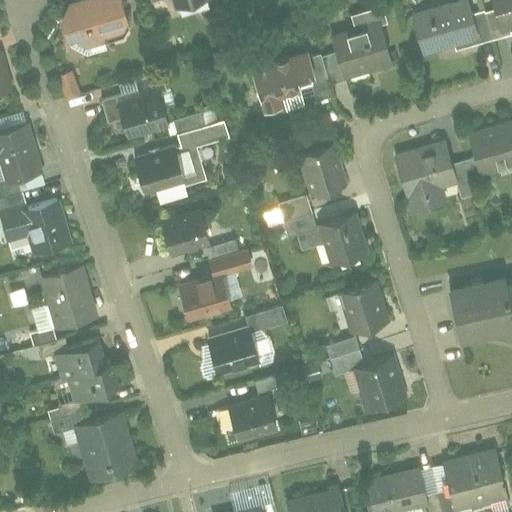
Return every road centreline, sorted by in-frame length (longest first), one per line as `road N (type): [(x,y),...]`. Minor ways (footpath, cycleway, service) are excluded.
road 1 (residential): [(437,421),(367,150),(374,134),(398,120),(511,88)]
road 2 (residential): [(182,483),(64,123)]
road 3 (residential): [(437,421),(182,483)]
